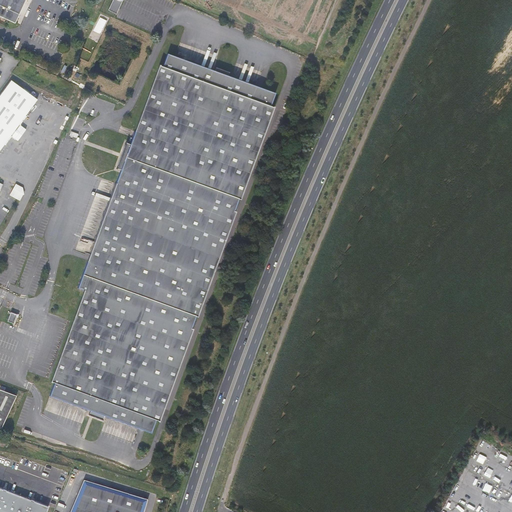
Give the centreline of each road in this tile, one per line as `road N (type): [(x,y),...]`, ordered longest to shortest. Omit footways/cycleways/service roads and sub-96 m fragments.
road 1 (primary): [(195,511),(231,396),(313,190),(406,0)]
road 2 (primary): [(390,0),(299,182),(184,511)]
